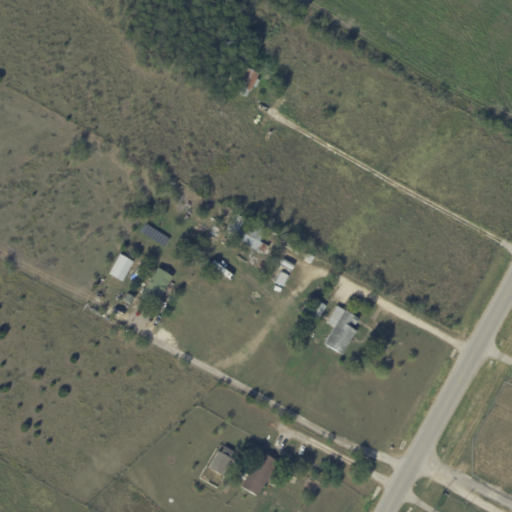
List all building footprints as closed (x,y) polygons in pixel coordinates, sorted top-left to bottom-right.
[(234,44),(226,45),(223,34),(230,32),(234,44)] [(246,97),(236,92),(239,86),(235,84),(244,67),(259,74),(256,79),(259,80),(256,88),(253,86),(250,92),(249,91),(246,97)] [(265,232),(262,238),(265,239),(264,240),(278,247),(271,260),(253,250),(250,256),(239,250),(240,249),(229,243),(242,220),(265,232)] [(133,262),(122,282),(108,275),(119,255),(133,262)] [(293,267),(291,270),(280,264),(283,259),(294,265),(293,267)] [(280,271),(275,281),(267,277),(271,267),(280,271)] [(167,286),(154,306),(139,297),(157,268),(172,277),(167,286)] [(275,283),(280,272),(288,276),(283,287),(275,283)] [(123,301),(127,294),(134,298),(130,305),(123,301)] [(321,315),(316,323),(307,316),(316,300),(326,306),(321,315)] [(343,310),(358,319),(354,326),(352,324),(349,328),(356,332),(342,355),(324,345),(334,328),(327,323),(336,306),(343,310)] [(208,469),(223,476),(233,452),(219,446),(208,469)] [(267,457),(278,463),(272,472),(274,473),(265,488),(263,488),(257,498),(240,488),(261,453),(267,457)] [(226,484),(232,487),(227,495),(222,492),(226,484)]
